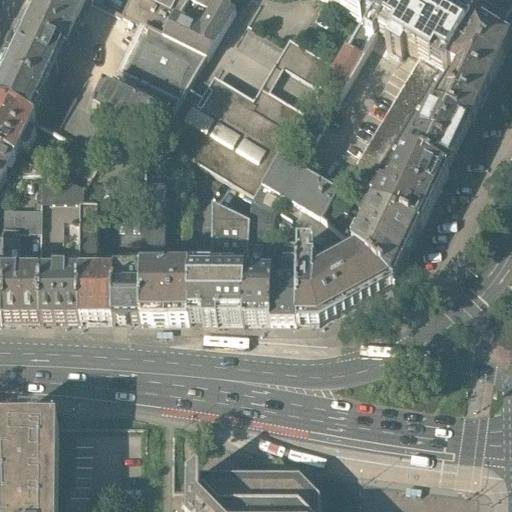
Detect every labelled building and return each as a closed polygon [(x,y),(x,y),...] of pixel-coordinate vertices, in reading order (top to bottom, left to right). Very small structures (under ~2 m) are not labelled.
[(43,0),(0,88),(0,108),(31,123),(63,56),(88,5),(79,0),(43,0)] [(79,0),(88,5),(93,7),(96,0),(131,0),(122,20),(144,31),(165,41),(177,22),(188,0),(79,0)] [(190,0),(207,8),(211,0),(190,0)] [(321,0),(362,24),(376,0),(321,0)] [(376,0),(362,24),(353,39),(362,44),(367,38),(374,43),(378,37),(383,27),(398,0),(376,0)] [(475,26),(431,0),(398,0),(383,27),(378,37),(391,44),(387,51),(401,59),(405,52),(423,63),(445,76),(475,27),(475,26)] [(31,123),(35,125),(53,89),(93,7),(88,5),(31,123)] [(177,22),(165,41),(207,61),(233,17),(216,9),(202,34),(177,22)] [(509,48),(475,27),(445,76),(426,107),(433,111),(471,129),(509,48)] [(165,41),(144,31),(123,74),(152,88),(182,103),(183,101),(207,61),(165,41)] [(332,74),(291,49),(278,70),(320,94),(321,92),(332,74)] [(364,60),(346,50),(332,74),(321,92),(339,102),(364,60)] [(445,76),(423,63),(355,175),(372,185),(377,188),(398,154),(411,132),(418,121),(426,107),(445,76)] [(182,103),(152,88),(148,97),(177,111),(182,103)] [(76,103),(53,89),(35,125),(35,127),(56,139),(76,103)] [(104,91),(92,115),(147,148),(147,147),(153,151),(157,144),(170,124),(104,91)] [(170,124),(157,144),(255,203),(262,190),(279,162),(305,120),(264,95),(252,114),(214,92),(201,112),(183,101),(182,103),(177,111),(170,124)] [(35,125),(31,123),(0,108),(0,155),(16,164),(22,152),(28,155),(36,139),(30,136),(35,127),(35,125)] [(448,177),(471,129),(433,111),(427,125),(421,137),(411,132),(398,154),(407,158),(448,177)] [(418,121),(411,132),(421,137),(427,125),(418,121)] [(16,164),(0,155),(0,190),(8,175),(18,180),(19,180),(19,179),(42,180),(42,176),(16,164)] [(421,235),(448,177),(407,158),(389,195),(383,192),(373,212),(421,235)] [(339,198),(279,162),(262,190),(283,202),(321,225),(322,224),(333,207),(339,198)] [(355,175),(353,174),(340,196),(360,205),(372,185),(355,175)] [(82,195),(42,176),(42,180),(42,209),(82,210),(82,195)] [(251,208),(251,227),(249,249),(261,250),(264,250),(284,250),(299,251),(302,251),(302,239),(272,237),(273,223),(283,202),(262,190),(255,203),(251,208)] [(188,329),(190,274),(190,270),(177,269),(178,263),(165,262),(166,193),(146,192),(145,223),(143,281),(141,329),(188,329)] [(421,235),(373,212),(363,234),(362,234),(333,207),(322,224),(358,258),(394,291),(421,235)] [(243,328),(248,250),(249,249),(251,227),(212,208),(211,274),(190,274),(188,329),(210,329),(217,330),(217,328),(243,328)] [(41,218),(3,218),(3,252),(3,280),(9,280),(9,268),(19,268),(20,238),(41,239),(41,218)] [(99,221),(82,220),(82,230),(81,280),(80,328),(113,328),(114,280),(94,280),(94,274),(98,274),(99,221)] [(115,222),(99,221),(98,274),(94,274),(94,280),(114,280),(114,253),(115,222)] [(145,223),(115,222),(114,253),(129,253),(128,281),(143,281),(145,223)] [(82,230),(64,230),(64,267),(75,268),(74,280),(81,280),(82,230)] [(248,250),(243,328),(243,330),(271,330),(272,289),(273,270),(263,270),(261,270),(261,250),(249,249),(248,250)] [(299,251),(284,250),(283,289),(272,289),(271,330),(297,330),(299,251)] [(394,291),(358,258),(313,282),(314,251),(302,251),(299,251),(297,330),(319,331),(394,291)] [(41,280),(40,327),(80,328),(81,280),(74,280),(66,280),(67,278),(54,278),(54,280),(41,280)] [(9,280),(3,280),(3,327),(40,327),(41,280),(9,280)] [(113,328),(141,329),(143,281),(128,281),(114,280),(113,328)] [(58,511),(59,433),(0,432),(0,511),(58,511)] [(197,486),(186,493),(186,511),(320,511),(321,507),(304,487),(208,486),(197,486)]
